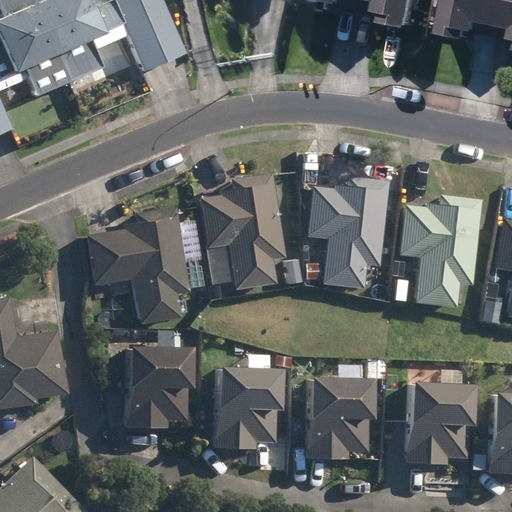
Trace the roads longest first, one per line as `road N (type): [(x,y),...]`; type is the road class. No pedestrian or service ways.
road 1 (residential): [(511,500),(299,501),(102,455),(80,418),(51,179)]
road 2 (residential): [(51,179),(181,127),(277,108),(411,115),(511,139)]
